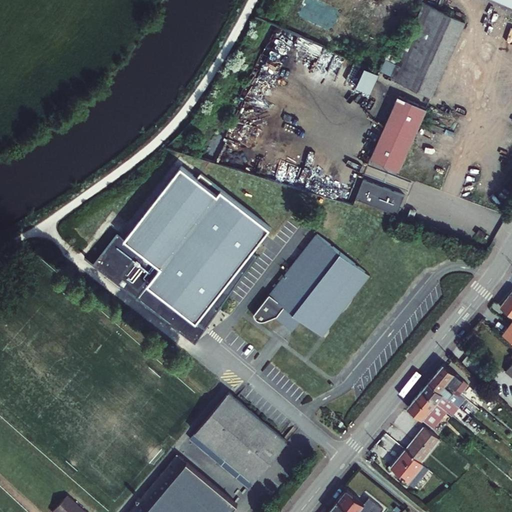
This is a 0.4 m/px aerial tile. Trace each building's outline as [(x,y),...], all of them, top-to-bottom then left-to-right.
[(465,19),(425,0),(424,0),(387,72),(428,92),(465,19)] [(364,152),(391,166),(422,104),(394,89),(364,152)] [(250,252),(267,228),(198,174),(195,178),(179,167),(124,239),(116,234),(91,264),(193,345),(193,338),(204,319),(216,312),(228,296),(255,256),(250,252)] [(485,233),(478,229),(475,235),(482,239),(485,233)] [(335,317),(367,274),(314,234),(252,315),(254,320),(259,322),(263,322),(274,317),(292,330),(299,320),(321,335),(335,317)] [(511,288),(501,303),(511,311),(511,288)] [(444,360),(436,370),(460,391),(469,382),(444,360)] [(436,370),(429,379),(455,400),(459,404),(466,396),(460,391),(436,370)] [(429,379),(422,387),(448,409),(455,400),(429,379)] [(492,393),(479,381),(473,388),(487,399),(492,393)] [(448,409),(422,387),(416,395),(441,417),(448,409)] [(230,395),(190,441),(247,490),(287,445),(230,395)] [(441,417),(416,395),(408,404),(433,426),(441,417)] [(441,437),(426,425),(407,448),(422,461),(441,437)] [(422,461),(407,448),(392,466),(410,480),(424,463),(422,461)] [(377,458),(373,454),(368,460),(372,464),(377,458)] [(231,511),(236,508),(178,456),(127,511),(231,511)] [(424,463),(410,480),(414,484),(429,466),(424,463)] [(378,511),(382,507),(369,495),(364,501),(346,486),(328,509),(325,511),(378,511)] [(71,487),(56,502),(62,508),(64,506),(70,511),(90,511),(94,508),(71,487)]
